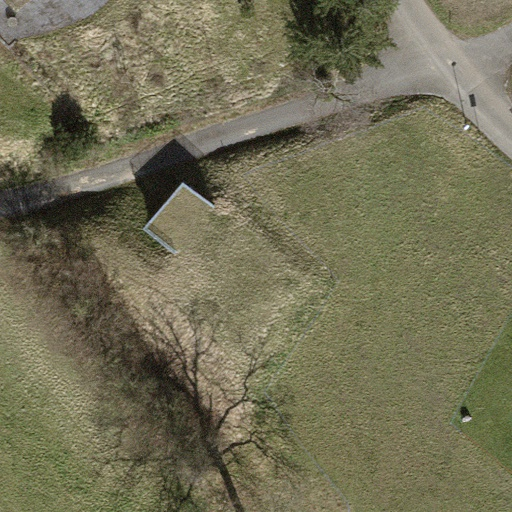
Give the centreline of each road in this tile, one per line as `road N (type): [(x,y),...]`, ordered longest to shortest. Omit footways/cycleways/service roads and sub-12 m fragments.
road 1 (track): [(452,69),(198,146)]
road 2 (track): [(0,201),(198,146)]
